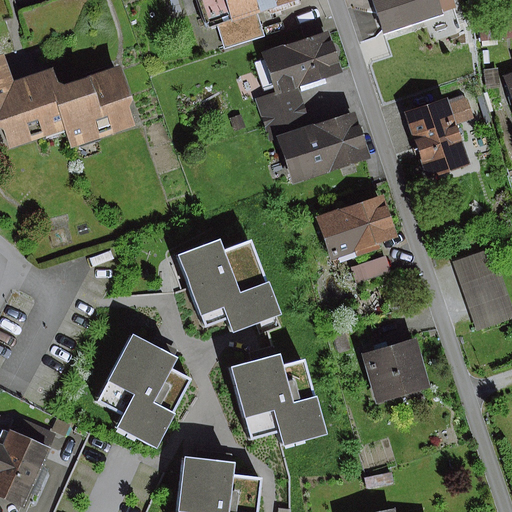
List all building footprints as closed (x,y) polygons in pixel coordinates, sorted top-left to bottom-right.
[(92,0),(56,0),(19,14),(29,42),(99,16),(92,0)] [(222,0),(229,20),(290,0),(222,0)] [(436,0),(370,0),(382,35),(442,16),(436,0)] [(511,31),(511,20),(478,23),(480,41),(511,38),(511,31)] [(325,33),(259,55),(272,94),(338,73),(325,33)] [(0,135),(5,150),(60,131),(67,149),(131,126),(124,106),(128,99),(116,65),(58,85),(55,84),(54,83),(49,68),(10,81),(1,54),(0,54),(0,135)] [(300,88),(260,101),(286,186),(368,160),(354,116),(313,129),(300,88)] [(444,106),(404,118),(423,183),(464,171),(444,106)] [(380,200),(312,222),(326,265),(393,243),(380,200)] [(211,234),(169,250),(198,323),(219,315),(224,328),(272,310),(243,236),(216,246),(211,234)] [(511,316),(492,253),(454,265),(476,333),(511,321),(511,316)] [(168,354),(124,331),(90,396),(116,409),(108,424),(146,443),(182,374),(163,364),(168,354)] [(413,338),(361,352),(373,402),(426,389),(413,338)] [(270,349),(223,362),(244,437),(270,430),(274,443),(319,430),(297,356),(274,363),(270,349)] [(22,511),(50,453),(8,433),(2,447),(0,446),(0,503),(19,511),(22,511)] [(226,458),(177,453),(170,511),(251,511),(256,474),(224,470),(226,458)] [(391,473),(364,477),(366,489),(393,484),(391,473)]
